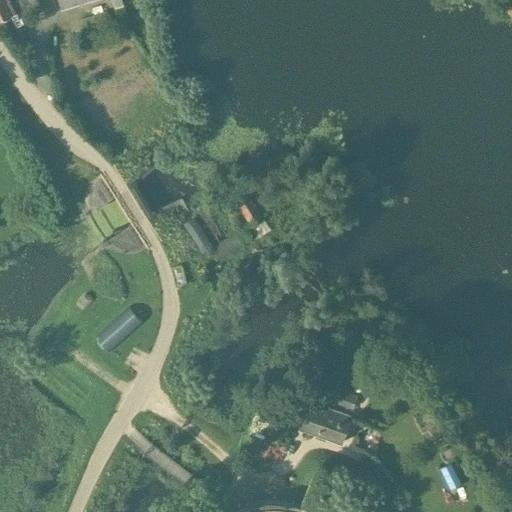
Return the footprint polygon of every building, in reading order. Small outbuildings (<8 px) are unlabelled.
[(0,0),(0,20),(11,15),(16,27),(22,24),(20,19),(42,11),(38,0),(0,0)] [(58,0),(62,10),(93,0),(58,0)] [(153,164),(134,184),(118,196),(108,180),(103,183),(100,186),(97,191),(95,195),(94,199),(94,203),(94,206),(95,208),(95,210),(96,212),(90,216),(64,231),(59,224),(55,227),(58,231),(62,238),(93,219),(95,218),(94,217),(95,216),(96,218),(98,216),(97,215),(98,214),(99,215),(102,214),(100,211),(99,208),(98,206),(98,204),(98,202),(99,200),(99,197),(100,194),(101,192),(104,189),(107,186),(117,202),(133,192),(132,190),(133,190),(133,191),(135,189),(135,188),(136,188),(136,189),(137,188),(160,164),(156,158),(153,154),(149,157),(153,164)] [(183,196),(160,164),(137,188),(136,189),(136,188),(135,188),(135,189),(133,191),(133,190),(132,190),(133,192),(117,202),(107,186),(104,189),(101,192),(100,194),(99,197),(99,200),(98,202),(98,204),(98,206),(99,208),(100,211),(102,214),(99,215),(98,214),(97,215),(98,216),(96,218),(95,216),(94,217),(95,218),(93,219),(62,238),(80,263),(108,240),(109,239),(110,240),(111,240),(110,239),(113,237),(113,238),(114,238),(113,237),(117,234),(119,237),(120,239),(122,240),(124,241),(126,241),(129,242),(132,242),(135,242),(138,241),(141,240),(144,238),(132,224),(148,213),(149,214),(150,214),(149,213),(151,211),(152,212),(153,212),(152,211),(153,210),(183,196)] [(249,224),(208,251),(216,264),(271,229),(250,195),(236,204),(249,224)] [(140,225),(155,214),(181,203),(185,208),(189,205),(186,201),(183,196),(153,210),(152,211),(153,212),(152,212),(151,211),(149,213),(150,214),(149,214),(148,213),(132,224),(144,238),(141,240),(138,241),(135,242),(132,242),(129,242),(126,241),(124,241),(122,240),(120,239),(119,237),(117,234),(113,237),(114,238),(113,238),(113,237),(110,239),(111,240),(110,240),(109,239),(108,240),(80,263),(84,268),(88,273),(92,270),(86,263),(110,244),(116,240),(117,241),(119,242),(121,244),(124,245),(128,246),(132,246),(136,246),(140,245),(145,242),(148,240),(150,239),(140,225)] [(186,220),(175,228),(194,257),(206,250),(186,220)] [(87,297),(78,306),(80,310),(84,313),(89,309),(93,304),(91,300),(87,297)] [(109,353),(143,322),(129,307),(96,338),(109,353)] [(342,337),(345,338),(347,334),(347,329),(341,326),(335,326),(333,330),(333,335),(336,336),(335,340),(341,342),(342,337)] [(379,393),(393,380),(378,364),(364,376),(379,393)] [(358,395),(343,390),(342,392),(335,390),(332,399),(339,401),(338,404),(354,409),(358,395)] [(352,417),(311,402),(302,427),(343,442),(352,417)] [(282,440),(272,435),(269,442),(279,446),(282,440)] [(312,476),(310,476),(304,495),(308,490),(312,476)]
